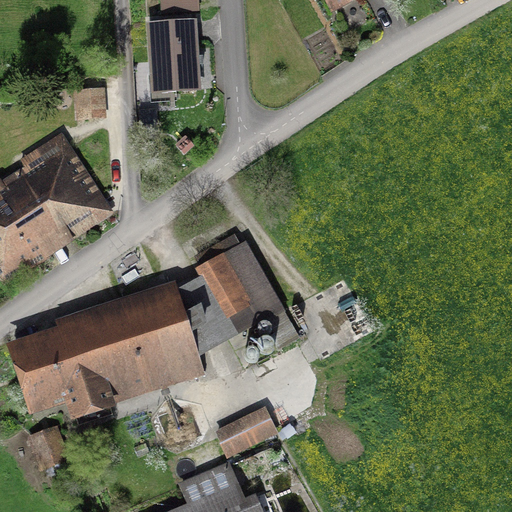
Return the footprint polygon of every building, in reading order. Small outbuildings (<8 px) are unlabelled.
[(159,0),(161,15),(191,13),(190,0),(159,0)] [(174,93),(196,91),(192,24),(148,27),(152,87),(173,85),(174,93)] [(98,120),(97,92),(76,93),(78,121),(98,120)] [(0,261),(6,271),(41,249),(37,243),(102,201),(68,149),(4,191),(1,187),(0,187),(0,261)] [(260,319),(220,247),(196,260),(236,333),(260,319)] [(83,412),(196,377),(173,304),(16,355),(31,402),(76,388),(83,412)] [(47,476),(66,470),(53,433),(34,439),(47,476)] [(189,508),(186,510),(187,511),(245,511),(227,468),(180,487),(189,508)]
